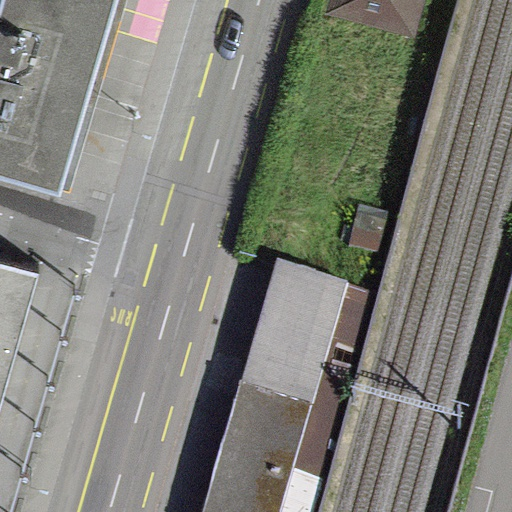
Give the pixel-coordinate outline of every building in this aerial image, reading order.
[(0,0),(0,178),(60,197),(118,0),(0,0)] [(327,0),(325,7),(414,32),(423,0),(327,0)] [(381,252),(391,211),(360,203),(350,245),(381,252)] [(281,511),(350,279),(277,258),(203,511),(281,511)] [(0,411),(39,276),(0,264),(0,411)]
